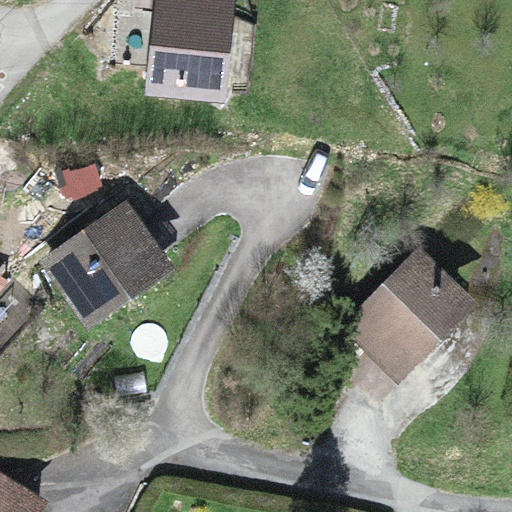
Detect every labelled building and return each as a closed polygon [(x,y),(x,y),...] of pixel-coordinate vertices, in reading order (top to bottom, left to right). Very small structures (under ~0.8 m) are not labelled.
[(151,0),(139,92),(213,102),(226,0),(151,0)] [(325,197),(336,149),(265,133),(253,180),(325,197)] [(40,258),(86,329),(174,272),(129,201),(40,258)] [(337,326),(392,382),(470,306),(415,250),(337,326)] [(0,278),(0,296),(9,288),(0,278)] [(0,479),(0,499),(20,511),(50,511),(54,507),(3,475),(0,479)] [(20,511),(0,499),(0,511),(20,511)]
